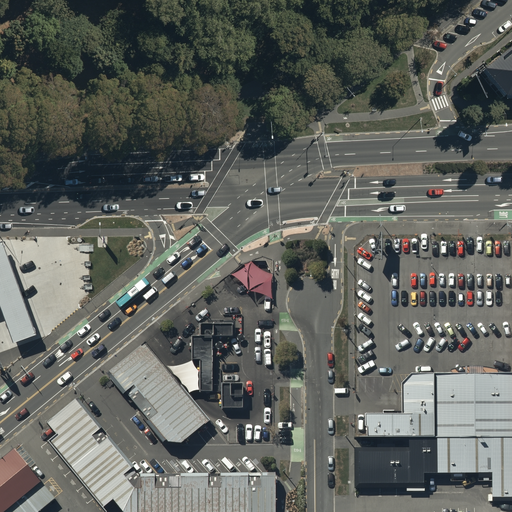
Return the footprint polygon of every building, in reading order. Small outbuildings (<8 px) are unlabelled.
[(511,38),(479,65),(504,97),(511,96),(511,38)] [(4,241),(0,242),(0,306),(1,306),(13,338),(15,345),(39,336),(36,328),(22,289),(16,272),(9,254),(4,241)] [(231,325),(198,325),(198,337),(191,337),(191,360),(198,360),(198,393),(211,393),(211,337),(231,337),(231,325)] [(144,345),(109,375),(166,444),(181,445),(208,423),(144,345)] [(511,374),(435,376),(436,439),(511,438),(511,374)] [(402,385),(403,415),(365,416),(366,428),(368,428),(367,439),(426,438),(434,438),(434,376),(411,376),(402,385)] [(221,384),(220,409),(241,409),(242,384),(221,384)] [(103,508),(112,501),(121,511),(275,511),(275,473),(140,475),(78,397),(46,425),(55,436),(47,442),(103,508)] [(511,440),(410,441),(410,449),(355,449),(355,489),(425,489),(425,474),(492,474),(493,498),(511,498),(511,440)] [(35,511),(54,498),(16,449),(0,461),(0,511),(35,511)]
